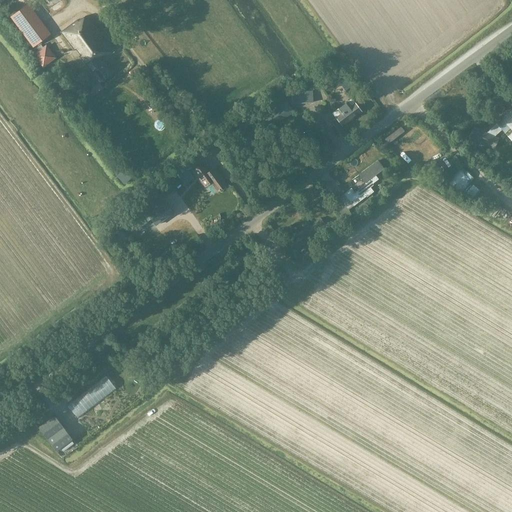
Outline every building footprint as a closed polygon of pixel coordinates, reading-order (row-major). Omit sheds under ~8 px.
[(76,18),(59,32),(74,51),(75,50),(79,55),(78,56),(92,74),(88,78),(95,86),(111,73),(101,61),(113,52),(84,15),(77,20),(76,18)] [(35,47),(37,49),(33,52),(42,64),(53,56),(45,44),(42,46),(40,44),(35,47)] [(343,76),(337,67),(317,82),(323,90),(343,76)] [(291,103),(312,103),(311,91),(291,91),(291,103)] [(344,132),(341,127),(361,112),(351,97),(331,113),(336,120),(328,126),(336,138),(344,132)] [(292,114),(287,103),(251,124),(256,133),(292,114)] [(473,127),(468,138),(476,141),(474,147),(488,153),(490,147),(494,149),(498,138),(493,136),(501,129),(511,141),(511,109),(511,108),(495,123),(486,133),(473,127)] [(377,160),(357,175),(365,184),(354,193),(350,187),(339,198),(338,197),(332,202),(345,220),(351,215),(347,210),(365,196),(366,197),(372,191),(369,188),(372,185),(373,182),(377,179),(374,176),(383,169),(377,160)] [(204,186),(209,183),(216,193),(220,189),(222,190),(224,188),(225,185),(226,185),(214,167),(208,171),(201,162),(192,169),(204,186)] [(451,179),(464,190),(477,174),(464,164),(451,179)] [(182,165),(173,171),(180,181),(189,175),(186,170),(182,165)] [(474,199),(483,187),(476,182),(467,194),(474,199)] [(172,213),(165,202),(147,215),(154,226),(172,213)] [(128,221),(134,230),(146,222),(139,213),(128,221)] [(326,227),(320,218),(286,244),(293,252),(326,227)] [(265,251),(258,240),(234,257),(241,267),(265,251)] [(53,415),(37,427),(55,451),(71,439),(53,415)]
